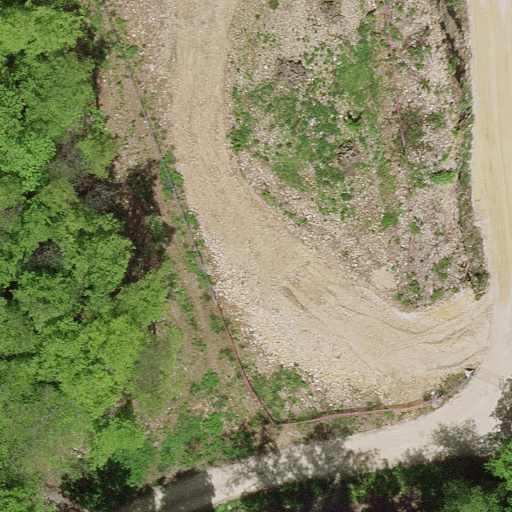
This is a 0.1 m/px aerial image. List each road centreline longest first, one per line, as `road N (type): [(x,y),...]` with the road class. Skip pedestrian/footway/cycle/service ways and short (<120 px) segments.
road 1 (track): [(511,298),(460,341),(376,355),(288,286),(190,151),(206,0)]
road 2 (track): [(471,416),(418,442),(267,468),(152,511)]
road 3 (track): [(499,0),(511,160)]
